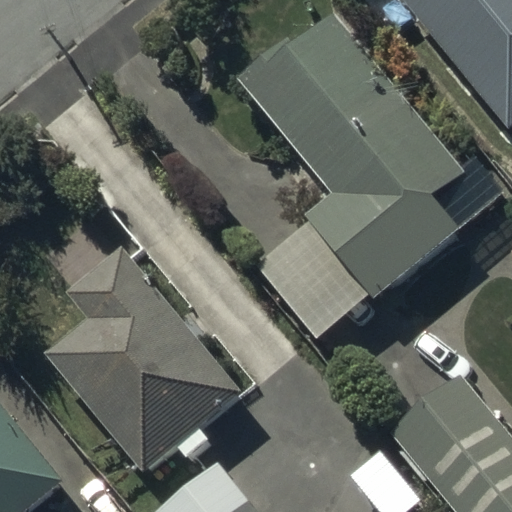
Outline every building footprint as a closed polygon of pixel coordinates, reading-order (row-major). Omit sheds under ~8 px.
[(511,0),(407,0),(402,5),(511,139),(511,0)] [(463,176),(340,33),(306,60),(299,51),(245,94),(338,209),(309,233),(312,237),(261,278),(323,354),(377,310),(381,316),(510,206),(476,165),(463,176)] [(248,408),(129,261),(72,307),(93,333),(52,367),(150,488),(182,463),(190,472),(215,452),(207,441),(248,408)] [(511,511),(511,444),(464,388),(393,447),(448,511),(511,511)] [(49,511),(72,494),(0,406),(0,511),(49,511)] [(256,511),(226,474),(178,511),(256,511)]
